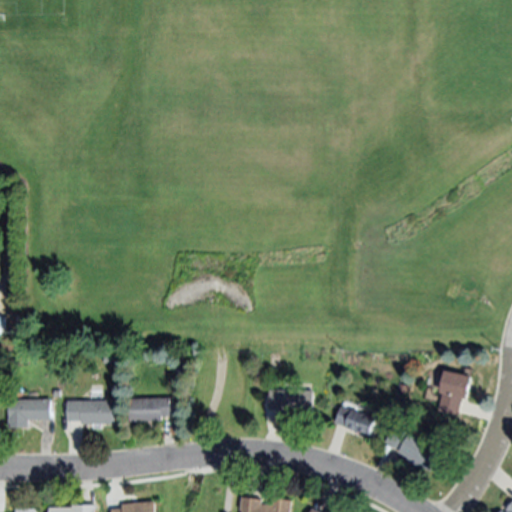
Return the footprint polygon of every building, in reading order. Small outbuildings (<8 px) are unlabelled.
[(472,376),(467,398),(464,397),(459,415),(441,411),(445,394),(441,393),(447,370),(472,376)] [(313,391),(313,414),(281,413),(281,410),(270,410),(270,390),(313,391)] [(130,399),(173,398),(173,416),(161,416),(161,421),(131,422),(130,399)] [(9,399),(50,399),(50,420),(28,420),(28,428),(8,428),(9,399)] [(67,401),(114,401),(114,424),(81,425),(81,421),(68,421),(67,401)] [(376,419),(371,435),(337,423),(343,407),(376,419)] [(441,453),(430,471),(400,452),(400,451),(386,442),(396,426),(441,453)] [(289,511),(241,511),(243,497),(263,499),(262,504),(272,506),(272,498),(291,500),(289,511)] [(156,511),(113,511),(113,510),(124,509),(124,505),(155,501),(156,511)] [(511,511),(501,511),(502,511),(503,511),(508,511),(505,509),(511,501),(511,511)]
